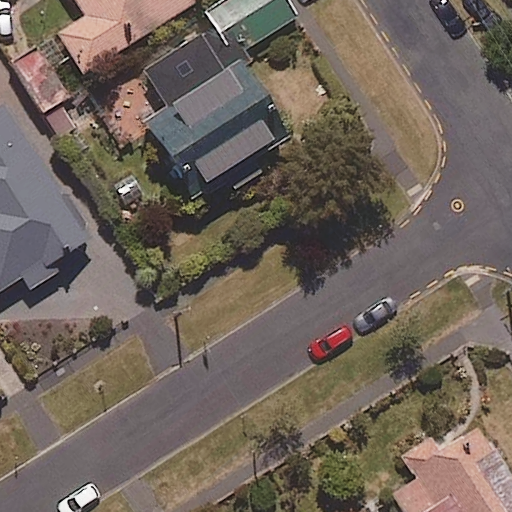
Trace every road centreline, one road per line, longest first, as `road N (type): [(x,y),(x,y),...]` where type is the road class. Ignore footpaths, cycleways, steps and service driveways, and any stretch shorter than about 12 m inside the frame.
road 1 (residential): [(511,197),(16,511)]
road 2 (residential): [(511,173),(402,0)]
